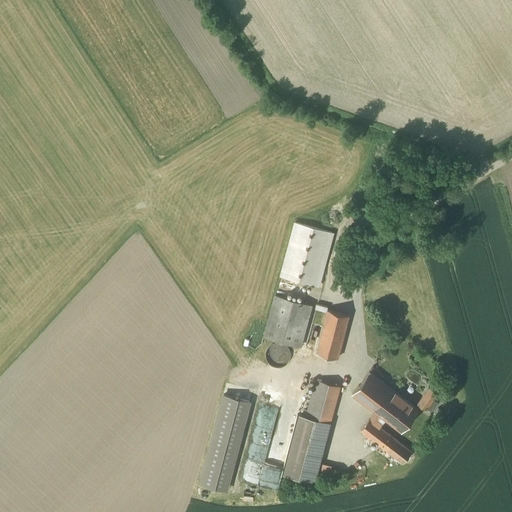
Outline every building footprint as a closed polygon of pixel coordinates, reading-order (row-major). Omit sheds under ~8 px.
[(332,234),(293,223),(279,276),(318,287),(332,234)] [(309,305),(272,296),(261,337),(298,347),(309,305)] [(319,327),(310,324),(303,350),(335,359),(347,317),(324,310),(319,327)] [(276,345),(274,345),(270,347),(267,350),(266,354),(266,358),(267,362),(268,364),(271,367),(275,368),(279,368),(283,367),(286,365),(288,361),(289,357),(289,353),(287,350),(284,347),(280,345),(276,345)] [(409,407),(369,375),(353,395),(376,414),(361,432),(401,464),(411,452),(384,430),(387,427),(398,436),(434,392),(426,386),(409,407)] [(311,483),(337,387),(314,381),(304,418),(295,415),(279,474),(311,483)] [(202,482),(234,489),(257,398),(225,390),(202,482)]
